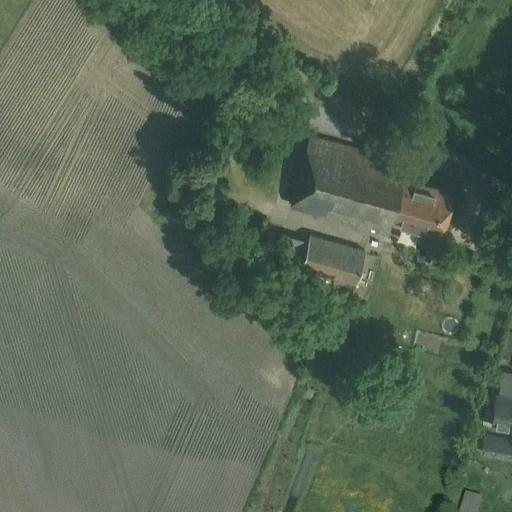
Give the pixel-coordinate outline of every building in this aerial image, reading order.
[(449,198),(450,193),(403,180),(405,174),(390,170),(390,157),(309,134),(291,204),(308,208),(306,215),(369,233),(371,227),(387,232),(390,222),(399,224),(400,222),(439,233),(445,210),(448,208),(450,201),(449,198)] [(363,249),(309,233),(298,268),(354,284),(363,249)] [(430,238),(430,258),(449,259),(449,238),(430,238)] [(497,395),(492,426),(511,429),(511,397),(498,395),(497,395)] [(511,437),(487,434),(485,454),(511,457),(511,437)]
